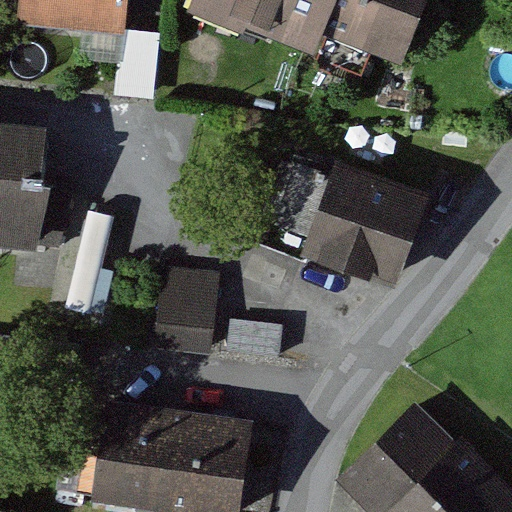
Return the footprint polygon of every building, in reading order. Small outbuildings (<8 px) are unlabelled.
[(136,0),(35,0),(34,28),(135,32),(136,0)] [(444,0),(218,0),(213,15),(409,91),(444,0)] [(60,128),(0,128),(0,235),(60,236),(60,128)] [(408,185),(306,148),(281,217),(383,254),(408,185)] [(166,348),(216,356),(226,284),(176,277),(166,348)] [(499,511),(511,498),(511,475),(424,397),(346,483),(378,511),(499,511)] [(110,483),(240,509),(256,426),(127,401),(110,483)]
